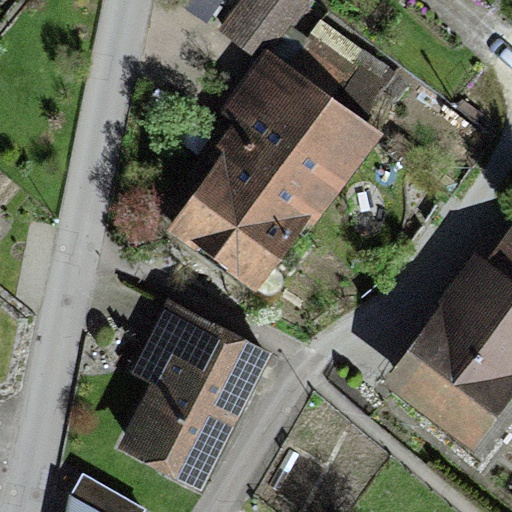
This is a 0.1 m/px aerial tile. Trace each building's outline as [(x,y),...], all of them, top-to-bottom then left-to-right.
[(0,0),(0,10),(8,0),(0,0)] [(188,223),(180,235),(243,282),(252,270),(254,271),(361,129),(330,106),(355,72),(310,38),(284,73),(279,69),(229,136),(242,145),(185,220),(188,223)] [(511,228),(400,380),(470,431),(511,373),(511,228)] [(178,350),(130,443),(197,477),(262,348),(172,303),(155,338),(178,350)] [(91,511),(60,496),(56,511),(91,511)]
